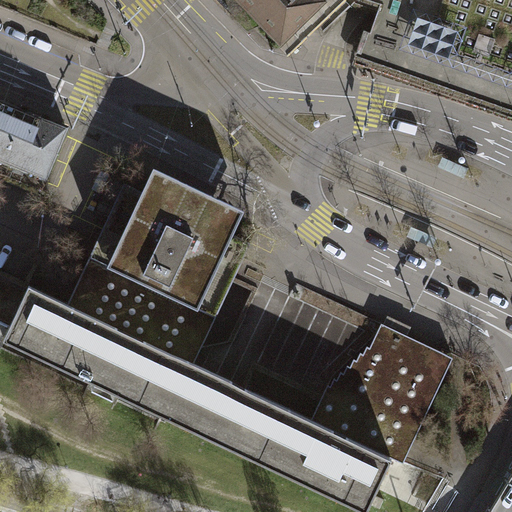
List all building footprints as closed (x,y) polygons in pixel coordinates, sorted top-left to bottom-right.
[(320,0),(230,0),(277,45),(320,0)] [(511,0),(377,0),(358,54),(511,106),(511,0)] [(61,125),(0,100),(0,160),(40,175),(61,125)] [(67,303),(193,363),(247,243),(228,234),(240,210),(200,191),(150,167),(139,191),(121,183),(67,303)] [(0,275),(0,320),(10,325),(28,289),(0,275)] [(4,337),(286,472),(311,419),(193,363),(67,303),(30,285),(28,289),(10,325),(4,337)] [(366,346),(323,386),(311,419),(392,458),(399,461),(404,448),(449,357),(394,331),(377,322),(366,346)] [(392,458),(311,419),(286,472),(367,510),(379,486),(392,458)]
